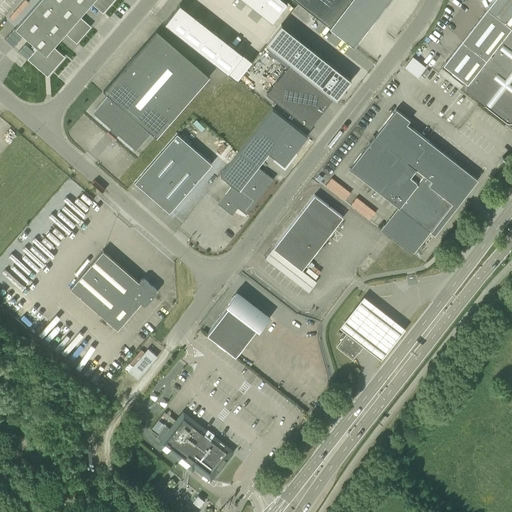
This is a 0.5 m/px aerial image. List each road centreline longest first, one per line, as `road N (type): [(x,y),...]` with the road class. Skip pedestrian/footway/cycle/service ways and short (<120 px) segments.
road 1 (secondary): [(511,211),(275,511)]
road 2 (unclassified): [(216,285),(431,0)]
road 3 (secondary): [(301,511),(511,241)]
road 4 (unclassified): [(216,285),(43,126)]
road 5 (unclassified): [(43,126),(151,0)]
road 6 (unknown): [(389,62),(417,81),(410,103),(464,142)]
